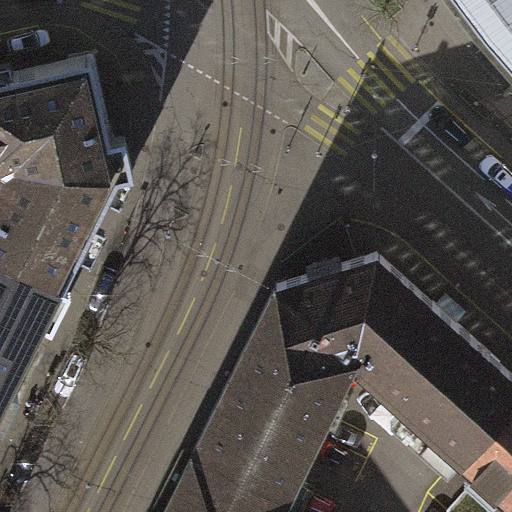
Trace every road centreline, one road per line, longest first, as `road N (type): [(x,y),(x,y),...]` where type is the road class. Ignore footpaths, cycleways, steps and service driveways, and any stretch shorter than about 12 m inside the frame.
road 1 (residential): [(243,0),(231,145),(189,285),(76,511)]
road 2 (primary): [(511,232),(247,0)]
